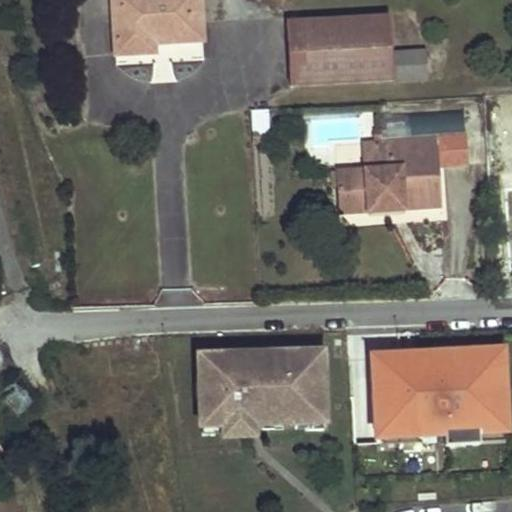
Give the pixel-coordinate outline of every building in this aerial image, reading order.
[(205,0),(126,0),(127,3),(116,4),(118,50),(160,49),(159,41),(159,34),(168,34),(168,40),(207,38),(205,0)] [(390,15),(290,19),(294,85),(394,80),(392,54),(390,15)] [(392,54),(394,80),(427,77),(426,52),(392,54)] [(270,134),(268,110),(252,110),(253,141),(268,141),(268,133),(270,134)] [(511,129),(499,130),(503,220),(511,219),(511,129)] [(439,205),(434,139),(386,142),(388,168),(336,172),(338,212),(439,205)] [(272,423),(322,422),(320,353),(276,354),(276,358),(255,359),(255,355),(225,356),(225,360),(199,361),(200,425),(223,425),(223,437),(252,436),(252,420),(272,419),(272,423)] [(397,382),(397,433),(450,431),(449,381),(397,382)] [(496,481),(511,479),(511,442),(494,444),(496,481)]
